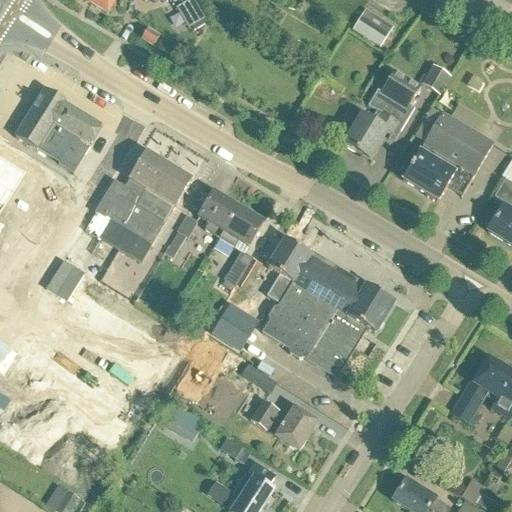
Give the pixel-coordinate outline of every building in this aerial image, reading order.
[(79,0),(106,17),(116,0),(79,0)] [(191,1),(174,11),(183,27),(190,23),(200,17),(191,1)] [(364,14),(351,34),(379,51),(392,31),(364,14)] [(153,49),(158,41),(146,34),(141,41),(153,49)] [(342,34),(333,49),(343,55),(352,40),(342,34)] [(308,69),(317,56),(296,42),(291,50),(301,57),(297,62),(308,69)] [(439,99),(452,79),(433,67),(420,87),(439,99)] [(408,106),(418,88),(391,73),(379,93),(375,91),(366,107),(375,112),(368,123),(360,118),(342,147),(368,162),(384,134),(390,137),(394,129),(399,132),(413,109),(408,106)] [(89,152),(102,131),(64,108),(65,106),(44,93),(14,141),(35,154),(36,152),(58,166),(57,168),(72,177),(89,151),(89,152)] [(461,199),(492,146),(440,116),(401,183),(437,204),(445,190),(461,199)] [(0,216),(25,176),(24,175),(0,160),(0,153),(1,151),(0,150),(0,216)] [(165,229),(191,187),(145,157),(125,191),(113,184),(113,185),(114,186),(94,217),(105,223),(106,222),(152,250),(165,229)] [(511,215),(510,214),(511,209),(511,188),(504,183),(495,198),(505,205),(503,209),(502,208),(486,234),(511,249),(511,215)] [(218,244),(238,212),(215,198),(198,224),(208,230),(204,236),(218,244)] [(238,212),(218,244),(234,254),(238,248),(248,254),(264,228),(238,212)] [(179,233),(187,238),(196,223),(188,218),(179,233)] [(177,236),(164,257),(173,262),(185,241),(177,236)] [(311,257),(305,254),(289,244),(287,246),(285,245),(267,273),(279,280),(266,301),(279,309),(311,257)] [(237,291),(254,263),(241,256),(225,284),(237,291)] [(392,307),(331,270),(311,257),(279,309),(277,312),(272,314),(274,317),(272,321),(267,322),(269,325),(261,338),(287,354),(288,357),(292,356),(297,359),(298,363),(302,362),(335,383),(365,334),(372,338),(375,334),(379,333),(381,329),(381,325),(392,307)] [(256,325),(226,307),(221,317),(251,335),(256,325)] [(229,360),(204,345),(198,355),(222,370),(229,360)] [(270,397),(277,386),(247,368),(240,379),(270,397)] [(497,374),(487,368),(475,388),(473,386),(452,422),(468,431),(475,419),(488,397),(491,399),(489,401),(497,406),(492,414),(509,425),(511,419),(511,378),(500,371),(497,374)] [(0,416),(1,417),(9,405),(0,400),(0,416)] [(285,427),(274,420),(278,414),(263,405),(250,424),(297,455),(314,427),(293,413),(285,427)] [(172,410),(164,423),(179,432),(187,419),(172,410)] [(429,414),(420,429),(426,433),(435,418),(429,414)] [(462,448),(474,454),(482,440),(470,434),(462,448)] [(242,468),(250,457),(225,441),(218,451),(242,468)] [(511,463),(511,445),(492,477),(500,482),(511,463)] [(260,511),(272,494),(268,491),(276,480),(253,465),(246,476),(253,481),(233,511),(260,511)] [(448,511),(434,503),(435,502),(405,483),(392,505),(403,511),(448,511)] [(465,504),(473,509),(483,491),(470,484),(460,501),(465,504)] [(54,511),(69,511),(78,499),(67,493),(54,511)] [(485,511),(507,511),(508,511),(482,496),(476,506),(485,511)]
